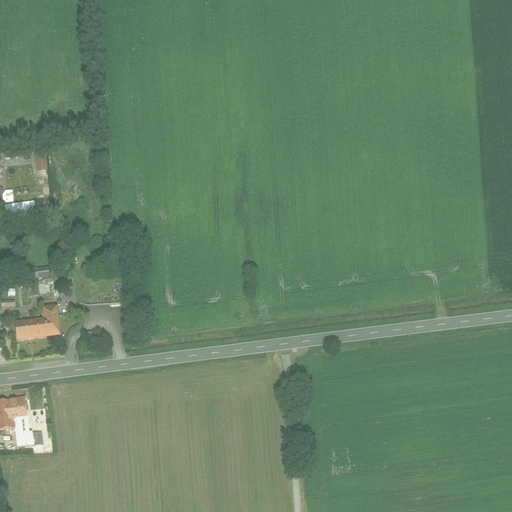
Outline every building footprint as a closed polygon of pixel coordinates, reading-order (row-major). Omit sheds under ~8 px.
[(44,156),(36,157),(38,174),(46,173),(44,156)] [(31,278),(32,292),(56,290),(54,268),(43,269),(43,277),(31,278)] [(0,302),(0,307),(1,313),(20,311),(19,300),(0,302)] [(20,326),(22,339),(64,334),(60,308),(49,310),(50,322),(20,326)] [(0,429),(24,428),(22,402),(0,403),(0,429)] [(44,450),(43,435),(20,436),(21,452),(44,450)]
